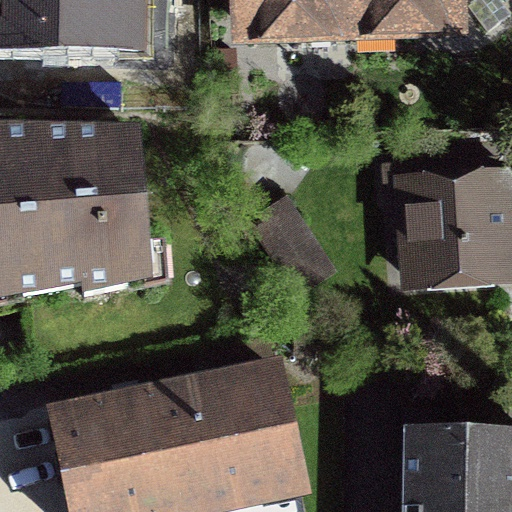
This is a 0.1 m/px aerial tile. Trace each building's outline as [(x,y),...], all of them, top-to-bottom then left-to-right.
[(453,0),(210,0),(210,60),(453,60),(453,0)] [(135,132),(0,132),(0,316),(149,288),(135,132)] [(511,291),(511,274),(506,174),(383,181),(390,299),(511,291)] [(304,511),(277,372),(55,419),(73,511),(304,511)] [(511,511),(511,425),(399,427),(400,511),(511,511)]
